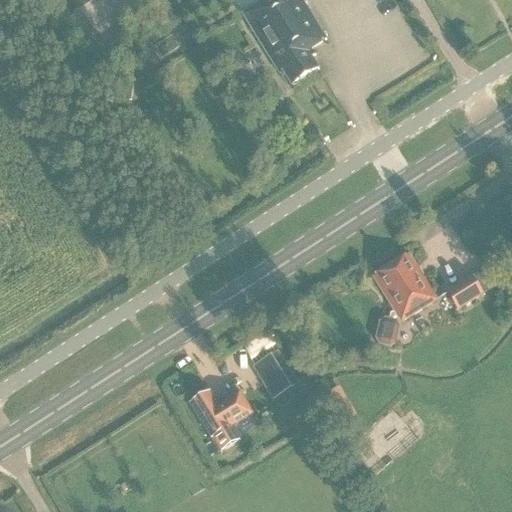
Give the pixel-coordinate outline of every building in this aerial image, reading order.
[(282,71),(291,85),(318,69),(307,51),(325,40),(300,0),(264,0),(242,14),(279,74),(282,71)] [(139,58),(126,38),(106,51),(79,11),(69,18),(97,59),(98,59),(111,78),(139,58)] [(133,86),(109,83),(108,99),(131,102),(133,86)] [(436,299),(408,254),(372,277),(400,322),(436,299)] [(481,295),(472,280),(470,277),(446,292),(458,310),(481,295)] [(398,346),(401,329),(398,323),(387,320),(380,325),(376,340),(381,347),(392,350),(398,346)] [(266,350),(251,360),(255,368),(253,370),(271,400),(290,388),(271,358),(266,350)] [(357,417),(339,390),(323,401),(340,428),(357,417)] [(239,393),(218,406),(210,392),(190,404),(219,452),(239,439),(232,428),(253,416),(239,393)] [(404,443),(417,434),(412,427),(421,421),(406,400),(385,415),(404,443)]
